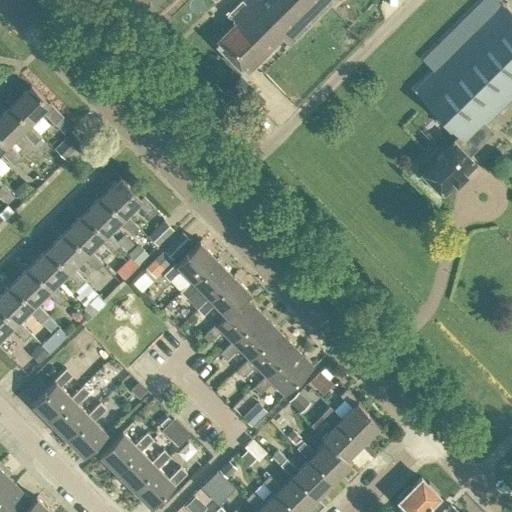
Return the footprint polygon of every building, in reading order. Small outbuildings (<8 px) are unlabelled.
[(333,0),(237,0),(225,13),(234,22),(216,40),(245,70),(280,36),(288,45),(333,0)] [(511,94),(511,12),(500,0),(481,0),(422,58),(433,69),(414,88),(457,132),(451,138),(449,136),(438,148),(436,146),(428,153),(430,155),(418,167),(432,181),(431,182),(430,184),(431,186),(431,188),(433,190),(435,191),(437,191),(439,191),(440,190),(442,192),(454,181),(456,183),(475,164),(467,155),(474,148),(466,140),(511,94)] [(41,110),(53,122),(61,114),(48,101),(47,101),(30,84),(9,105),(27,123),(28,122),(41,110)] [(40,134),(28,122),(27,123),(9,105),(0,113),(0,137),(6,143),(7,143),(20,130),(32,142),(40,134)] [(72,130),(54,147),(64,158),(82,140),(72,130)] [(19,155),(7,143),(6,143),(0,137),(0,151),(11,163),(19,155)] [(149,215),(156,209),(142,194),(139,197),(119,176),(100,195),(121,216),(125,213),(136,202),(149,215)] [(21,200),(33,187),(25,179),(13,191),(21,200)] [(118,219),(131,232),(138,226),(125,213),(121,216),(100,195),(82,212),(103,234),(107,230),(118,219)] [(0,215),(4,219),(13,210),(7,204),(0,210),(0,215)] [(116,240),(107,230),(103,234),(82,212),(64,230),(85,252),(89,248),(100,237),(113,250),(119,244),(120,243),(116,240)] [(156,244),(173,228),(163,217),(146,234),(156,244)] [(102,261),(89,248),(85,252),(64,230),(46,247),(67,269),(71,266),(82,255),(95,268),(102,261)] [(172,257),(191,239),(182,230),(163,249),(172,257)] [(125,250),(133,242),(124,233),(116,240),(120,243),(119,244),(125,250)] [(192,279),(215,256),(198,239),(176,261),(175,260),(162,272),(169,279),(178,289),(190,277),(192,279)] [(84,279),(71,266),(67,269),(46,247),(28,265),(49,287),(52,284),(64,272),(77,285),(84,279)] [(209,296),(232,274),(215,256),(192,279),(190,277),(178,289),(185,296),(197,284),(207,295),(209,296)] [(163,267),(154,258),(145,267),(154,276),(163,267)] [(65,297),(52,284),(49,287),(28,265),(10,283),(31,304),(34,301),(46,290),(58,303),(65,297)] [(225,313),(245,296),(249,291),(232,274),(209,296),(207,295),(196,306),(202,313),(214,301),(225,313)] [(47,315),(34,301),(31,304),(10,283),(0,292),(0,308),(13,322),(16,319),(27,308),(40,321),(47,315)] [(232,341),(261,313),(245,296),(225,313),(215,323),(214,322),(202,333),(208,340),(220,328),(230,339),(232,341)] [(29,332),(16,319),(13,322),(0,308),(0,334),(9,326),(22,339),(29,332)] [(249,357),(278,330),(261,313),(232,341),(230,339),(219,350),(225,357),(237,345),(247,356),(249,357)] [(48,345),(65,333),(59,325),(42,337),(48,345)] [(266,374),(294,347),(278,330),(249,357),(247,356),(236,367),(242,374),(254,362),(264,373),(266,374)] [(38,361),(48,352),(40,344),(30,353),(38,361)] [(283,392),(311,364),(294,347),(266,374),(264,373),(253,385),(259,391),(271,380),(283,392)] [(37,371),(46,380),(63,363),(54,354),(37,371)] [(31,402),(48,419),(71,396),(69,395),(59,384),(71,372),(64,366),(52,378),(53,379),(31,402)] [(319,370),(309,379),(320,390),(330,380),(319,370)] [(138,397),(146,389),(138,381),(130,388),(138,397)] [(81,383),(69,395),(71,396),(48,419),(65,437),(88,414),(87,412),(76,401),(88,390),(81,383)] [(361,440),(379,422),(356,400),(357,399),(346,387),(339,393),(350,404),(340,414),(338,417),(361,440)] [(299,390),(291,398),(302,409),(309,401),(299,390)] [(266,406),(257,397),(242,412),(251,421),(266,406)] [(93,418),(105,407),(99,400),(87,412),(88,414),(65,437),(83,454),(106,431),(93,418)] [(338,417),(340,414),(329,403),(323,410),(333,421),(321,433),(326,438),(344,457),(361,440),(338,417)] [(276,424),(284,416),(278,410),(270,418),(276,424)] [(162,425),(170,418),(164,412),(157,420),(162,425)] [(167,440),(179,427),(172,420),(159,433),(167,440)] [(98,453),(115,470),(138,447),(140,448),(151,437),(144,431),(133,442),(121,430),(98,453)] [(349,462),(344,457),(326,438),(314,450),(302,438),(296,445),(308,456),(332,479),(349,462)] [(150,458),(140,448),(138,447),(115,470),(132,487),(155,464),(157,465),(168,454),(161,447),(150,458)] [(249,463),(255,457),(246,449),(240,455),(249,463)] [(308,456),(297,467),(285,455),(279,462),(291,473),(314,496),(332,479),(308,456)] [(226,476),(236,466),(228,458),(218,468),(226,476)] [(172,484),(185,471),(178,465),(167,476),(157,465),(155,464),(132,487),(150,504),(171,483),(172,484)] [(0,495),(13,482),(0,468),(0,495)] [(296,511),(298,511),(314,496),(291,473),(280,484),(269,472),(262,479),(274,490),(296,511)] [(433,500),(439,494),(437,492),(438,490),(428,480),(427,482),(420,475),(410,486),(408,484),(396,496),(403,503),(394,511),(420,511),(433,500)] [(19,511),(30,499),(13,482),(0,495),(0,511),(19,511)] [(262,511),(296,511),(274,490),(264,500),(252,489),(246,495),(257,507),(258,507),(262,511)] [(207,502),(196,491),(186,500),(197,511),(207,502)] [(51,511),(52,511),(35,495),(30,499),(19,511),(51,511)] [(458,511),(450,503),(440,511),(458,511)]
